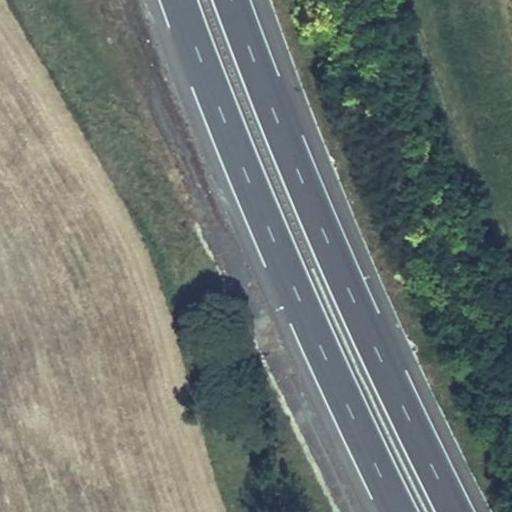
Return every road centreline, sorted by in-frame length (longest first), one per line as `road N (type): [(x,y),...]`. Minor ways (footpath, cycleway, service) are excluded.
road 1 (motorway): [(456,511),(349,288),(232,0)]
road 2 (motorway): [(177,0),(242,168),(397,511)]
